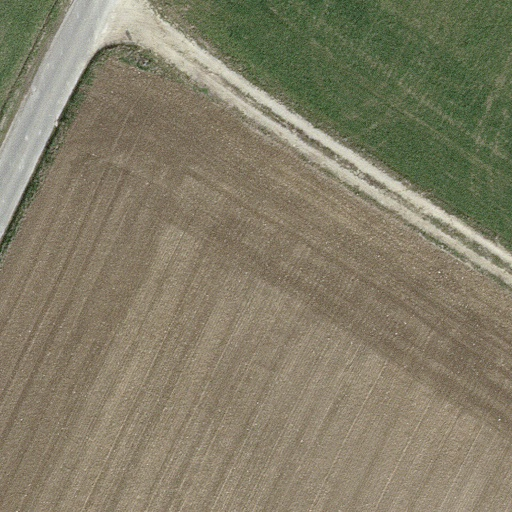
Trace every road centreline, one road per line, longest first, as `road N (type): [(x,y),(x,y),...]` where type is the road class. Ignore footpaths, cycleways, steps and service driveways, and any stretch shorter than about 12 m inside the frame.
road 1 (track): [(103,0),(258,116),(511,274)]
road 2 (unclassified): [(0,197),(94,0)]
